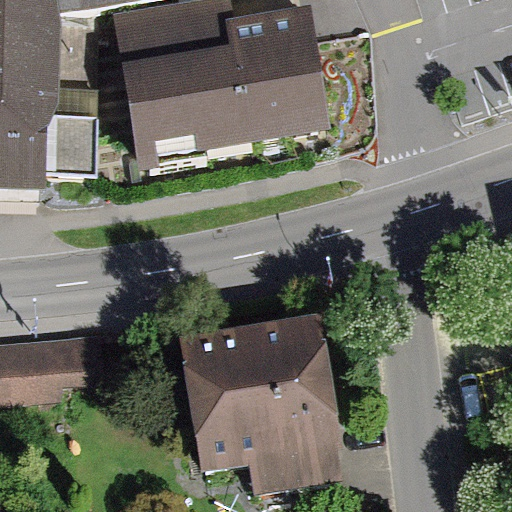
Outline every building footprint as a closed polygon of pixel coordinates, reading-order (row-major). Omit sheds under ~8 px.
[(0,0),(0,180),(86,180),(85,89),(52,89),(51,14),(81,14),(78,0),(0,0)] [(78,0),(81,14),(146,0),(78,0)] [(329,124),(302,9),(194,34),(191,22),(124,38),(154,165),(329,124)] [(346,491),(321,328),(176,350),(196,484),(253,476),(257,505),(346,491)] [(0,395),(54,390),(49,344),(0,349),(0,395)]
